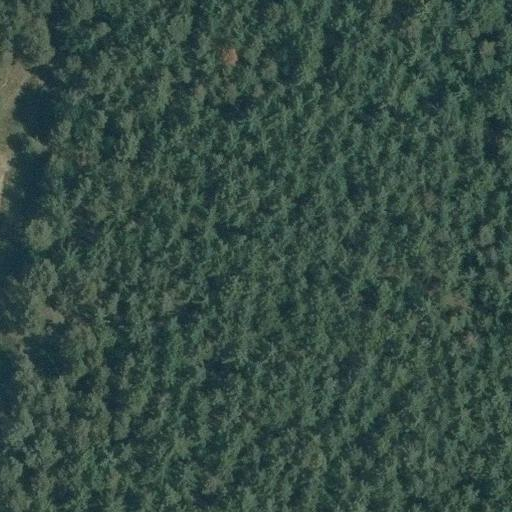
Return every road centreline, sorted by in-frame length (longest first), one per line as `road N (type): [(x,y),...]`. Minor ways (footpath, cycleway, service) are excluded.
road 1 (track): [(317,0),(459,26),(511,27)]
road 2 (track): [(0,119),(49,50),(54,0)]
